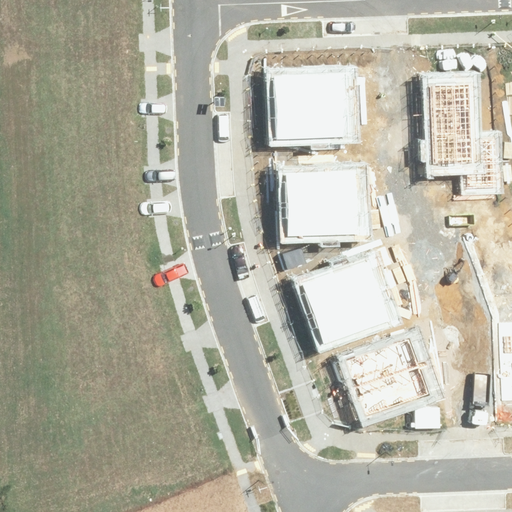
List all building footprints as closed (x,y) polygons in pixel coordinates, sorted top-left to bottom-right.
[(277,78),(278,106),(344,104),(344,76),(277,78)] [(469,188),(501,186),(498,139),(475,141),(472,83),(420,85),(425,164),(467,162),(469,188)] [(278,106),(279,136),(345,134),(344,104),(278,106)] [(291,176),(292,204),(359,203),(358,174),(291,176)] [(292,204),(293,235),(360,233),(359,203),(292,204)] [(303,287),(312,314),(376,293),(367,266),(303,287)] [(312,314),(322,343),(385,322),(376,293),(312,314)] [(511,320),(497,321),(499,401),(511,400),(511,320)] [(345,364),(354,391),(418,370),(409,343),(345,364)] [(354,391),(364,420),(427,399),(418,370),(354,391)]
